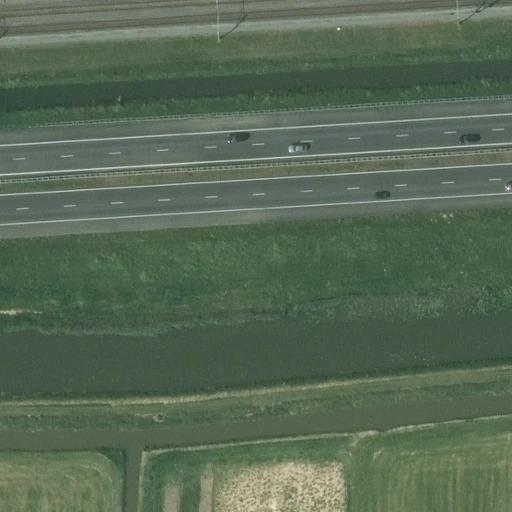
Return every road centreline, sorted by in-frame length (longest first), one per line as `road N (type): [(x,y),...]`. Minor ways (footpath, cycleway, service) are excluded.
road 1 (motorway): [(0,211),(511,179)]
road 2 (motorway): [(511,130),(0,161)]
